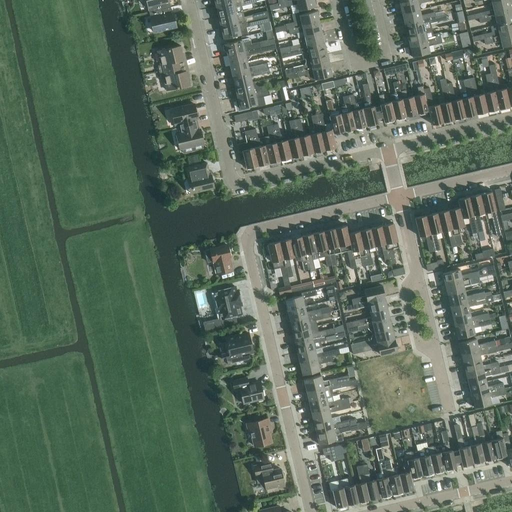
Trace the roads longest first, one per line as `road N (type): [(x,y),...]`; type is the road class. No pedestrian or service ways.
road 1 (residential): [(399,196),(247,234),(311,511)]
road 2 (residential): [(191,0),(233,186),(388,150)]
road 3 (residential): [(338,0),(355,70),(389,61),(375,0)]
road 4 (residential): [(381,511),(511,481)]
road 5 (residential): [(388,150),(511,121)]
